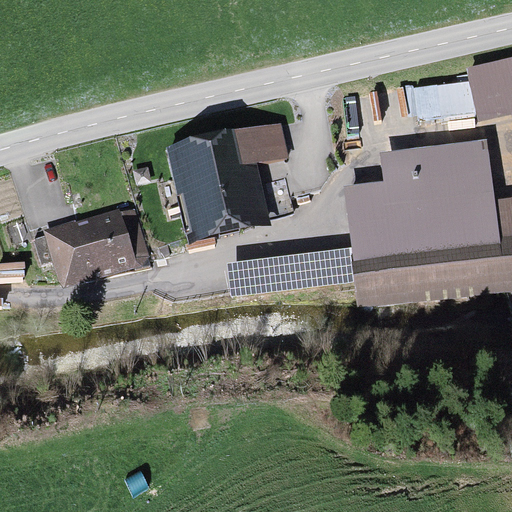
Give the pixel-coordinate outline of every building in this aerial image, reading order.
[(511,109),(511,63),(468,73),(478,116),(511,109)] [(468,88),(435,91),(439,123),(473,119),(468,88)] [(244,168),(286,159),(280,130),(169,154),(188,239),(256,223),(244,168)] [(434,162),(405,165),(408,186),(353,194),(362,259),(365,279),(370,312),(388,310),(387,302),(511,284),(511,239),(494,242),(483,158),(450,162),(451,170),(436,172),(434,162)] [(147,247),(137,211),(53,239),(68,280),(150,254),(147,247)] [(150,254),(151,259),(170,255),(167,243),(147,247),(150,254)]
